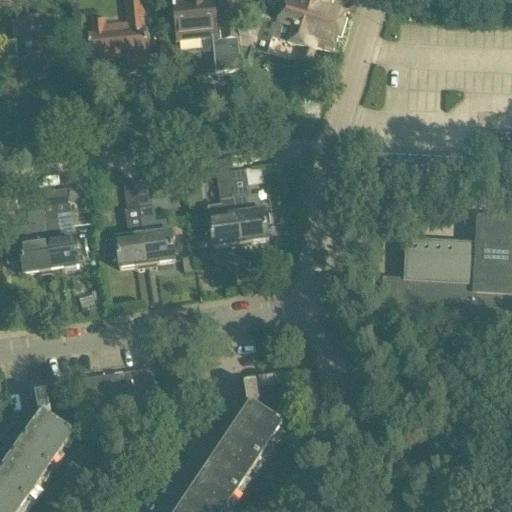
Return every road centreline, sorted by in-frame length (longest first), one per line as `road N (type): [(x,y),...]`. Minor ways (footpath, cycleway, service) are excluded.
road 1 (residential): [(334,143),(0,181)]
road 2 (residential): [(15,348),(232,317)]
road 3 (residential): [(151,511),(227,403),(232,317)]
road 4 (residential): [(383,511),(319,303)]
road 5 (residential): [(319,303),(316,236),(334,143)]
road 6 (residential): [(334,143),(376,0)]
